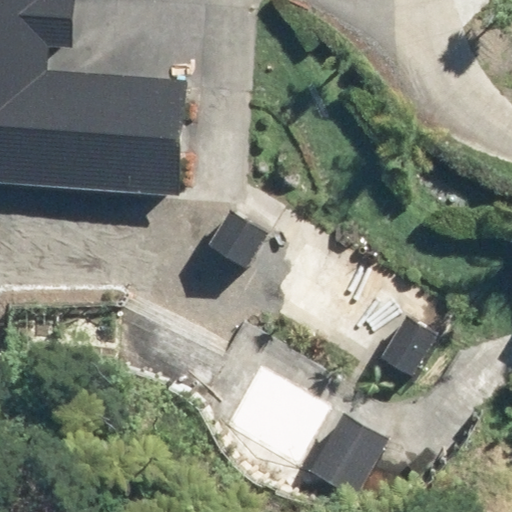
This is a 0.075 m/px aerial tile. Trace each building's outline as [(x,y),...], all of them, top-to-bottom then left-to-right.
[(0,0),(0,185),(189,201),(199,84),(56,72),(58,45),(80,47),(83,0),(0,0)] [(228,209),(208,242),(253,268),(272,235),(228,209)] [(445,334),(414,314),(386,358),(417,377),(445,334)] [(270,370),(237,429),(299,463),(332,404),(270,370)] [(396,436),(353,409),(314,473),(357,500),(396,436)]
